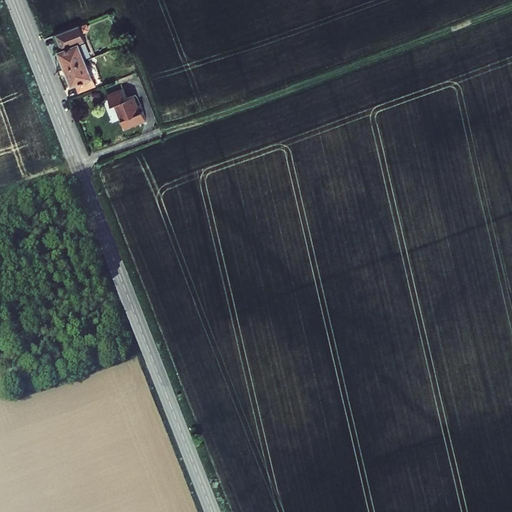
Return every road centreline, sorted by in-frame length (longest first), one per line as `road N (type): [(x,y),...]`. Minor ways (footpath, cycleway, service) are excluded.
road 1 (tertiary): [(12,0),(212,511)]
road 2 (track): [(76,163),(511,6)]
